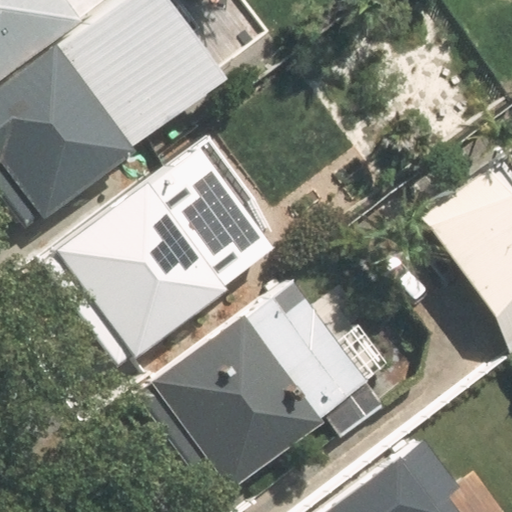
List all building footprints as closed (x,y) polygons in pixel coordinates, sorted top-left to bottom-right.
[(0,0),(0,61),(89,0),(0,0)] [(147,0),(104,0),(0,77),(0,191),(23,223),(211,84),(147,0)] [(511,173),(470,121),(385,190),(511,348),(511,173)] [(158,162),(45,241),(122,351),(236,272),(158,162)] [(131,379),(207,484),(353,382),(276,280),(131,379)] [(452,511),(405,445),(311,511),(452,511)]
